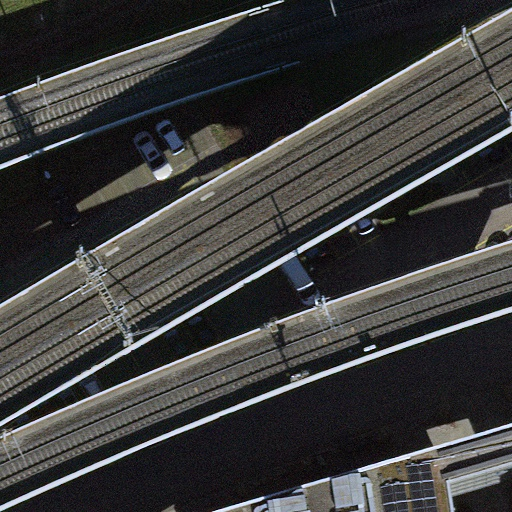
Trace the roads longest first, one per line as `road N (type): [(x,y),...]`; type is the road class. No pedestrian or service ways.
road 1 (residential): [(98,511),(349,401),(511,350)]
road 2 (track): [(0,54),(136,0)]
